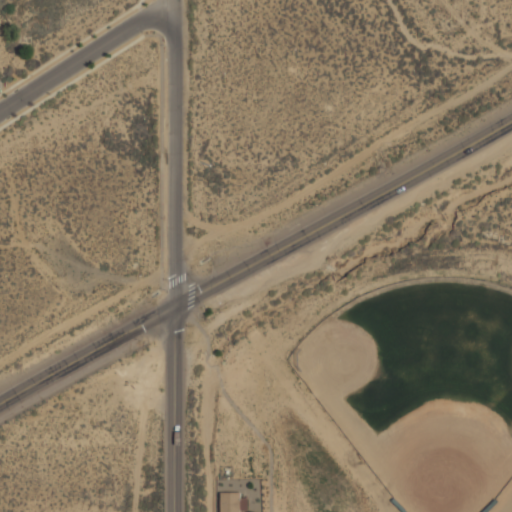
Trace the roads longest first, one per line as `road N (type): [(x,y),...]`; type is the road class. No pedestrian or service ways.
road 1 (tertiary): [(0,414),(511,116)]
road 2 (tertiary): [(180,0),(186,304)]
road 3 (residential): [(0,112),(178,0)]
road 4 (tertiary): [(186,304),(179,511)]
